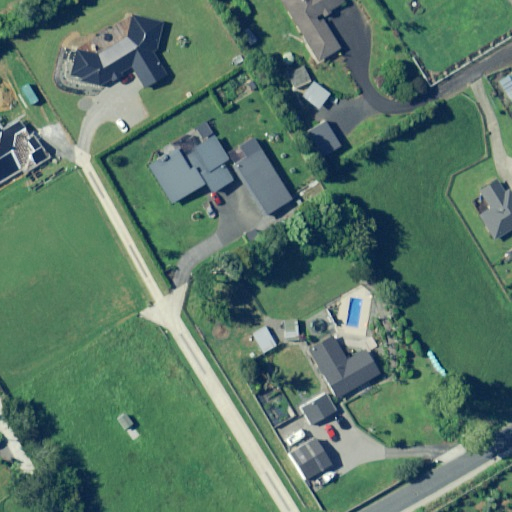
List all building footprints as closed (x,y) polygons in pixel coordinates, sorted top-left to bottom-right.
[(340,3),(338,0),(276,0),(314,62),(337,49),(318,16),(340,3)] [(255,41),(246,29),(239,34),(248,46),(255,41)] [(319,100),(301,65),(284,74),(302,108),(319,100)] [(223,160),(209,137),(188,150),(189,152),(177,159),(171,149),(143,166),(167,205),(201,184),(207,194),(227,181),(217,164),(223,160)] [(286,201),(255,150),(229,167),(259,217),(286,201)] [(500,193),(494,182),(475,193),(486,210),(475,217),(489,241),(511,227),(511,200),(511,201),(505,190),(500,193)] [(272,346),(262,328),(249,335),(260,353),(272,346)] [(343,359),(330,337),(305,351),(333,399),(375,375),(360,349),(343,359)] [(320,419),(310,402),(297,409),(306,426),(320,419)] [(327,466),(311,439),(285,454),(301,481),(327,466)]
